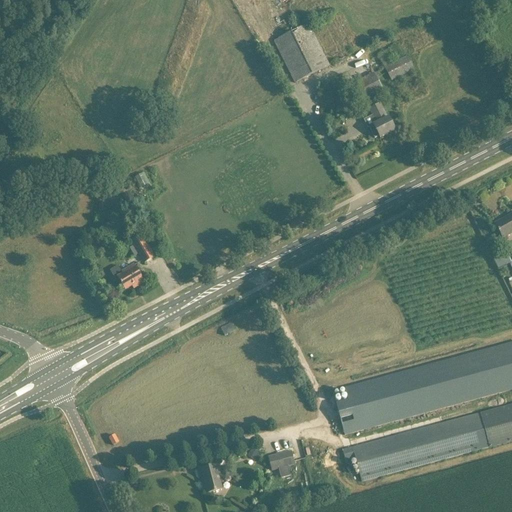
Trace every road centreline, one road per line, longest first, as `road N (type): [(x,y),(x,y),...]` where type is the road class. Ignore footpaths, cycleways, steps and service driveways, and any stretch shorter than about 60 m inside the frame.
road 1 (primary): [(130,337),(511,138)]
road 2 (track): [(96,0),(0,147)]
road 3 (unclassified): [(118,511),(55,385)]
